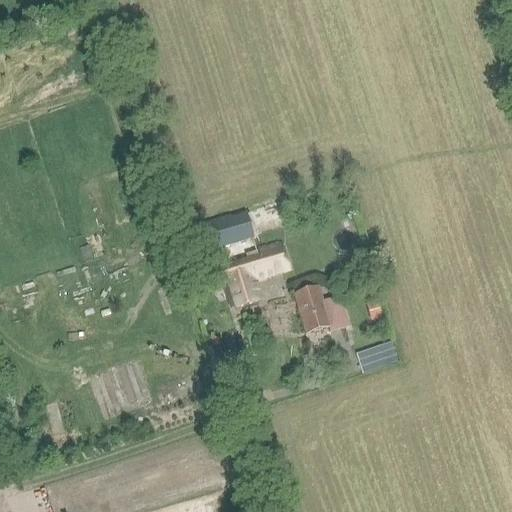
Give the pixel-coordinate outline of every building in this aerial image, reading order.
[(286,199),(243,211),(248,228),(290,216),(286,199)] [(244,255),(246,259),(229,265),(228,262),(209,267),(215,289),(222,287),(229,311),(261,302),(256,283),(290,273),(281,244),(244,255)] [(304,336),(345,324),(338,300),(323,305),(318,288),(292,296),(304,336)] [(364,305),(369,322),(382,318),(378,301),(364,305)] [(392,343),(360,353),(365,370),(398,360),(392,343)]
